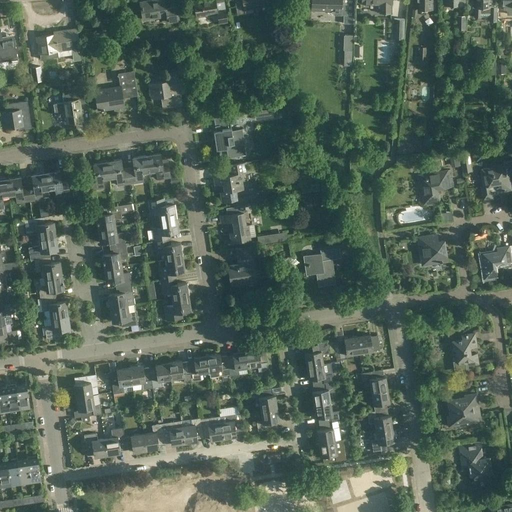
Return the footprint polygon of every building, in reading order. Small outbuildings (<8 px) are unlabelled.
[(193,0),(196,18),(217,14),(219,24),(228,23),(225,8),(217,9),(215,0),(193,0)] [(234,0),(237,15),(245,13),(244,9),(268,6),(267,0),(234,0)] [(312,0),(312,11),(315,11),(321,10),(327,10),(333,11),(333,12),(333,13),(333,14),(334,14),(334,15),(335,15),(336,15),(344,16),(343,23),(353,24),(354,0),(312,0)] [(391,5),(392,5),(391,0),(361,0),(362,5),(370,5),(370,7),(372,7),(372,5),(380,5),(380,14),(391,14),(391,5)] [(432,11),(432,0),(416,0),(417,3),(419,3),(419,10),(432,11)] [(472,0),(472,8),(474,8),(474,18),(481,18),(481,16),(490,16),(489,22),(497,22),(498,7),(488,6),(487,0),(472,0)] [(508,14),(511,14),(511,0),(503,0),(503,11),(507,11),(508,14)] [(166,1),(165,1),(152,3),(152,1),(142,3),(144,20),(168,16),(168,21),(168,22),(180,20),(178,6),(177,6),(167,8),(166,1)] [(466,16),(456,16),(456,30),(466,30),(466,16)] [(404,39),(405,19),(394,18),(393,39),(404,39)] [(3,69),(18,66),(14,35),(2,37),(1,30),(0,30),(0,66),(2,67),(3,69)] [(72,49),(74,61),(82,60),(78,30),(59,32),(60,35),(38,38),(41,60),(59,57),(58,51),(72,49)] [(352,65),(352,34),(344,35),(344,65),(352,65)] [(495,59),(486,58),(485,75),(494,76),(495,59)] [(505,73),(505,60),(497,60),(497,73),(505,73)] [(41,66),(31,67),(33,82),(43,81),(41,66)] [(119,74),(121,87),(96,90),(99,110),(115,107),(116,112),(125,110),(123,95),(138,93),(134,71),(119,74)] [(178,72),(166,74),(167,81),(149,84),(151,99),(161,98),(163,109),(183,106),(181,95),(188,93),(185,78),(179,79),(178,72)] [(87,91),(63,95),(64,102),(54,104),(55,115),(66,114),(68,123),(83,121),(80,104),(88,103),(88,97),(87,91)] [(28,101),(17,103),(8,104),(8,111),(2,112),(4,128),(19,126),(20,131),(32,129),(28,101)] [(277,108),(268,110),(269,119),(278,117),(277,108)] [(217,132),(215,133),(217,151),(219,150),(220,159),(228,158),(246,155),(245,151),(245,146),(243,130),(232,131),(231,124),(237,124),(237,123),(243,122),(242,113),(236,114),(215,117),(217,132)] [(416,125),(421,119),(412,113),(408,119),(416,125)] [(458,152),(449,154),(451,167),(461,166),(458,152)] [(473,171),(470,152),(460,154),(463,173),(473,171)] [(161,153),(147,155),(150,171),(156,170),(158,179),(170,177),(171,177),(171,176),(168,158),(162,159),(161,153)] [(129,167),(131,183),(144,181),(143,172),(150,171),(147,155),(133,157),(135,166),(129,167)] [(122,159),(108,161),(111,177),(117,176),(118,185),(131,183),(129,167),(123,168),(122,159)] [(491,166),(491,167),(480,169),(482,186),(480,186),(482,201),(493,199),(492,192),(497,191),(497,193),(508,191),(511,188),(509,175),(511,174),(511,160),(503,162),(503,164),(491,166)] [(111,177),(108,161),(94,163),(95,172),(90,173),(92,189),(105,187),(104,178),(111,177)] [(244,189),(241,174),(247,173),(246,163),(227,166),(228,176),(215,178),(216,185),(224,184),(225,192),(221,192),(222,202),(237,200),(236,190),(244,189)] [(61,171),(47,173),(49,189),(56,188),(57,196),(70,194),(68,179),(62,179),(61,171)] [(417,177),(419,186),(421,186),(424,205),(439,203),(437,191),(453,188),(450,171),(417,177)] [(29,185),(31,201),(44,199),(43,190),(49,189),(47,173),(33,175),(35,184),(29,185)] [(171,176),(171,177),(170,177),(172,186),(181,184),(180,175),(171,176)] [(21,177),(7,179),(10,195),(17,194),(18,203),(31,201),(29,185),(23,186),(21,177)] [(0,208),(4,208),(2,196),(10,195),(7,179),(0,180),(0,208)] [(300,181),(302,192),(320,189),(319,183),(311,185),(310,180),(300,181)] [(159,213),(160,219),(162,219),(178,217),(176,203),(166,205),(165,198),(149,201),(151,214),(159,213)] [(105,214),(98,215),(100,229),(115,226),(114,219),(122,218),(121,213),(133,212),(132,204),(110,207),(107,207),(108,214),(105,214)] [(224,216),(220,216),(221,224),(225,223),(234,222),(236,233),(231,233),(232,243),(251,240),(250,237),(248,225),(246,225),(244,212),(246,212),(245,205),(237,206),(226,208),(227,215),(224,216)] [(170,232),(180,231),(178,217),(160,219),(161,227),(153,228),(155,240),(171,238),(170,232)] [(35,219),(25,221),(27,233),(40,231),(41,238),(56,236),(54,222),(46,223),(43,224),(42,218),(35,219)] [(115,226),(100,229),(102,242),(109,241),(112,240),(113,247),(126,245),(125,233),(117,235),(115,226)] [(423,266),(447,262),(444,241),(438,242),(437,235),(418,238),(423,266)] [(42,245),(29,247),(31,260),(34,259),(44,258),(48,257),(47,251),(50,251),(58,249),(56,236),(41,238),(42,245)] [(184,256),(181,243),(172,244),(171,238),(155,240),(157,255),(166,253),(166,259),(184,256)] [(112,254),(104,255),(106,268),(121,266),(120,259),(128,258),(127,248),(127,247),(126,245),(113,247),(114,254),(112,254)] [(252,247),(236,249),(239,265),(229,267),(232,286),(258,282),(252,247)] [(511,258),(510,247),(498,249),(498,252),(482,255),(485,279),(497,277),(495,266),(511,263),(511,258)] [(340,248),(320,250),(321,254),(304,256),(307,276),(316,274),(318,287),(336,285),(333,260),(341,259),(340,248)] [(166,259),(159,260),(160,267),(159,267),(161,280),(177,278),(176,272),(186,270),(184,256),(166,259)] [(44,258),(34,259),(36,272),(46,271),(47,277),(62,275),(60,262),(52,263),(49,264),(48,257),(44,258)] [(121,266),(106,268),(108,282),(116,281),(119,280),(120,287),(132,285),(131,273),(122,275),(121,266)] [(41,286),(39,286),(40,296),(40,299),(54,297),(53,290),(56,290),(64,289),(62,275),(47,277),(39,279),(41,286)] [(188,282),(178,284),(177,278),(161,280),(163,294),(172,293),(172,299),(190,296),(188,282)] [(0,284),(0,305),(1,305),(10,304),(7,284),(0,284)] [(118,293),(110,295),(112,308),(135,305),(132,285),(120,287),(121,293),(118,293)] [(182,311),(192,310),(190,296),(172,299),(174,305),(165,307),(167,321),(183,318),(182,311)] [(54,297),(40,299),(42,312),(44,312),(51,310),(52,317),(68,315),(66,301),(58,303),(55,303),(54,297)] [(0,325),(5,325),(11,324),(13,324),(10,304),(1,305),(0,305),(0,325)] [(135,305),(112,308),(114,322),(122,321),(125,320),(126,327),(131,326),(138,325),(135,305)] [(54,325),(45,326),(46,328),(47,335),(47,339),(60,337),(59,330),(62,330),(70,328),(68,315),(52,317),(54,325)] [(5,325),(0,325),(0,339),(2,339),(3,346),(20,343),(18,330),(12,331),(7,332),(5,325)] [(371,335),(357,337),(359,354),(373,352),(373,351),(380,350),(377,335),(371,336),(371,335)] [(453,343),(454,351),(457,351),(459,362),(455,363),(456,371),(466,369),(466,367),(479,365),(477,355),(471,356),(470,349),(477,348),(475,335),(462,337),(463,341),(453,343)] [(338,342),(340,359),(353,358),(353,354),(359,354),(357,337),(345,339),(344,339),(344,341),(338,342)] [(329,353),(328,342),(318,343),(319,345),(306,346),(307,353),(305,354),(307,367),(323,364),(322,355),(329,353)] [(259,349),(246,351),(248,368),(258,366),(259,372),(269,370),(266,350),(259,351),(259,349)] [(233,355),(227,356),(229,376),(240,375),(239,369),(247,368),(248,368),(246,351),(232,353),(233,355)] [(220,354),(207,355),(209,372),(210,378),(222,376),(228,375),(229,375),(229,376),(227,356),(220,357),(220,354)] [(194,361),(188,362),(191,382),(202,381),(201,373),(208,372),(209,372),(207,355),(194,357),(194,361)] [(182,361),(168,363),(171,379),(174,379),(181,378),(184,377),(184,383),(190,382),(191,382),(188,362),(182,363),(182,361)] [(156,367),(149,368),(152,388),(163,386),(162,380),(170,379),(171,379),(168,363),(155,365),(156,367)] [(323,364),(307,367),(309,380),(312,380),(313,386),(333,383),(332,377),(334,376),(332,363),(323,364)] [(143,365),(130,367),(132,383),(140,382),(141,382),(142,389),(152,388),(149,368),(143,368),(143,365)] [(110,372),(113,394),(124,392),(123,384),(132,383),(130,367),(117,369),(117,371),(110,372)] [(370,380),(372,393),(388,390),(386,376),(384,377),(383,370),(358,374),(359,379),(361,379),(362,381),(370,380)] [(74,384),(76,397),(93,395),(92,388),(98,385),(97,375),(75,378),(76,384),(74,384)] [(333,383),(313,386),(314,392),(313,392),(315,406),(331,403),(329,393),(335,392),(333,383)] [(27,385),(16,386),(19,407),(30,406),(27,386),(27,385)] [(16,386),(6,388),(10,409),(19,407),(16,386)] [(6,388),(0,388),(0,410),(10,409),(6,388)] [(259,398),(258,398),(261,412),(277,410),(274,396),(273,396),(272,390),(259,392),(259,398)] [(373,405),(374,412),(388,410),(387,403),(390,403),(388,390),(372,393),(373,405)] [(94,405),(93,395),(76,397),(78,410),(80,410),(81,417),(89,416),(102,414),(100,404),(94,405)] [(464,397),(465,399),(448,401),(450,417),(447,417),(449,428),(460,426),(460,424),(481,421),(477,395),(464,397)] [(318,418),(319,425),(330,423),(338,422),(339,422),(338,411),(332,412),(331,403),(315,406),(317,418),(318,418)] [(278,422),(277,410),(261,412),(262,421),(257,422),(259,431),(279,428),(278,422)] [(375,423),(376,431),(392,429),(390,415),(388,415),(388,410),(374,412),(367,413),(369,424),(375,423)] [(219,416),(220,423),(223,439),(236,437),(236,434),(242,433),(239,413),(225,416),(219,416)] [(210,441),(223,439),(220,423),(219,416),(199,419),(202,438),(209,437),(210,441)] [(202,438),(199,419),(199,418),(190,419),(191,425),(181,427),(184,444),(197,442),(197,439),(202,438)] [(171,446),(184,444),(181,427),(180,421),(161,424),(164,444),(170,443),(171,446)] [(317,431),(319,443),(341,440),(338,422),(330,423),(319,425),(320,430),(317,431)] [(158,445),(164,444),(161,424),(152,425),(153,433),(143,434),(146,451),(159,449),(158,445)] [(126,450),(124,437),(122,427),(111,429),(112,437),(104,438),(107,455),(119,453),(119,451),(126,450)] [(394,442),(392,429),(376,431),(377,439),(371,440),(373,452),(381,450),(382,454),(395,452),(393,442),(394,442)] [(94,456),(107,455),(104,438),(98,439),(97,434),(85,435),(88,456),(94,455),(94,456)] [(132,453),(146,451),(143,434),(124,437),(126,450),(132,449),(132,453)] [(341,440),(319,443),(316,444),(317,450),(320,450),(321,457),(323,457),(324,463),(346,460),(343,440),(341,440)] [(469,466),(470,477),(474,477),(475,484),(490,482),(488,474),(492,473),(490,459),(482,460),(480,445),(460,448),(462,467),(469,466)] [(280,454),(268,456),(269,463),(270,463),(281,461),(280,454)] [(27,458),(28,460),(31,480),(41,478),(38,457),(27,458)] [(12,463),(8,463),(11,483),(21,482),(18,462),(17,460),(12,461),(12,463)] [(31,480),(28,460),(18,462),(21,482),(31,480)] [(8,463),(0,464),(0,477),(1,485),(11,483),(8,463)] [(228,511),(221,474),(205,477),(207,485),(189,488),(188,483),(151,490),(152,494),(128,498),(126,488),(107,492),(110,511),(228,511)]
